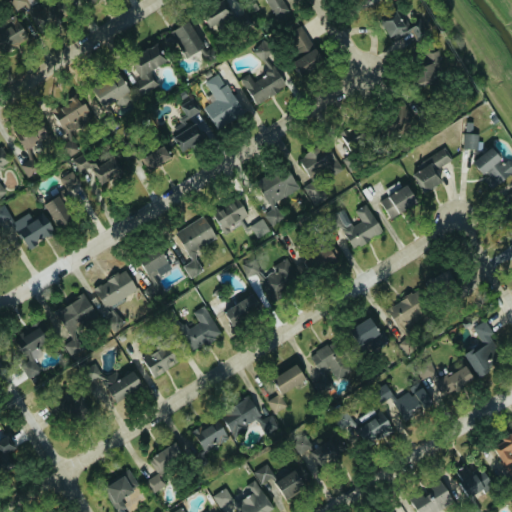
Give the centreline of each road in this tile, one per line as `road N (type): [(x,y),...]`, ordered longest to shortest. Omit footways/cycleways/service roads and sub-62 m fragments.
road 1 (residential): [(8,511),(457,221)]
road 2 (residential): [(0,309),(365,73)]
road 3 (residential): [(324,511),(511,392)]
road 4 (residential): [(156,0),(0,98)]
road 5 (residential): [(85,511),(0,360)]
